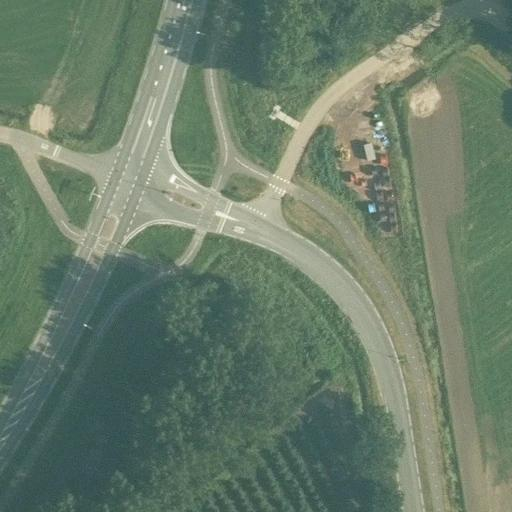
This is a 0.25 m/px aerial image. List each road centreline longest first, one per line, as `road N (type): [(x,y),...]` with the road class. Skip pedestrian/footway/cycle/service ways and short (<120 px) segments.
road 1 (unclassified): [(511,27),(486,10),(461,10),(348,81),(298,142),(263,237)]
road 2 (tertiary): [(412,511),(374,337),(343,287),(310,259),(263,237)]
road 3 (secondary): [(0,441),(92,287),(136,185)]
road 4 (secondary): [(136,185),(198,0)]
road 5 (unclassified): [(136,185),(0,137)]
road 6 (tertiary): [(263,237),(136,185)]
